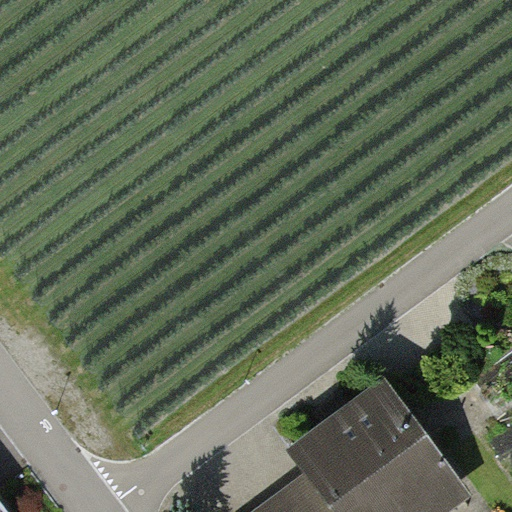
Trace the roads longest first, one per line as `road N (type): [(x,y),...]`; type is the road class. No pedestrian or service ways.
road 1 (residential): [(511,212),(107,511)]
road 2 (residential): [(0,387),(94,511)]
